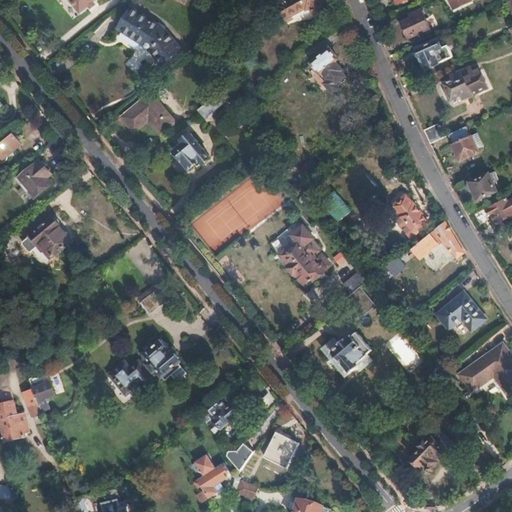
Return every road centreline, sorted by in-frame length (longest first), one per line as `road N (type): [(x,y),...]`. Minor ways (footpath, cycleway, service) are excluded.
road 1 (residential): [(395,511),(0,37)]
road 2 (residential): [(354,0),(419,148),(511,309)]
